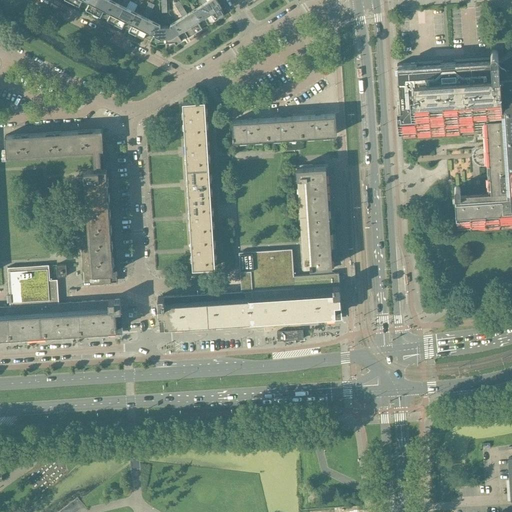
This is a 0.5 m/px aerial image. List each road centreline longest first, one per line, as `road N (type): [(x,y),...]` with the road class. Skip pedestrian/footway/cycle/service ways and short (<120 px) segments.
road 1 (secondary): [(0,410),(385,392)]
road 2 (secondary): [(356,0),(385,353)]
road 3 (secondary): [(400,352),(375,0)]
road 4 (residential): [(132,114),(148,348)]
road 5 (secondary): [(385,353),(178,372)]
road 6 (secondary): [(178,372),(0,383)]
road 7 (residential): [(189,79),(31,0)]
road 8 (residential): [(148,348),(0,356)]
road 9 (residential): [(132,114),(0,47)]
road 10 (tertiary): [(407,511),(400,391)]
road 11 (tertiary): [(385,392),(388,511)]
